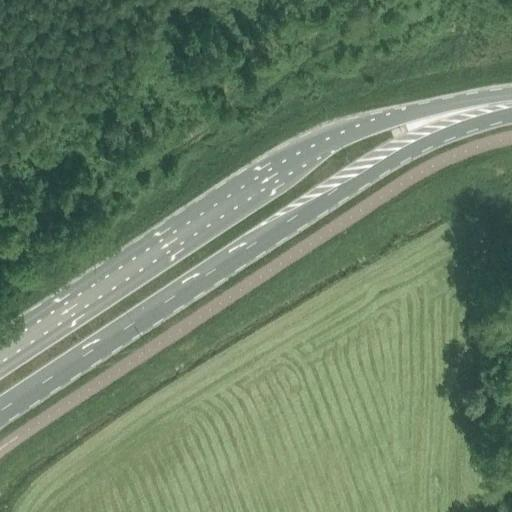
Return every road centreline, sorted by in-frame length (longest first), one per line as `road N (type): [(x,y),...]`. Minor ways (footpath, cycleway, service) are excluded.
road 1 (tertiary): [(0,411),(445,115)]
road 2 (tertiary): [(445,115),(410,110),(331,136),(0,358)]
